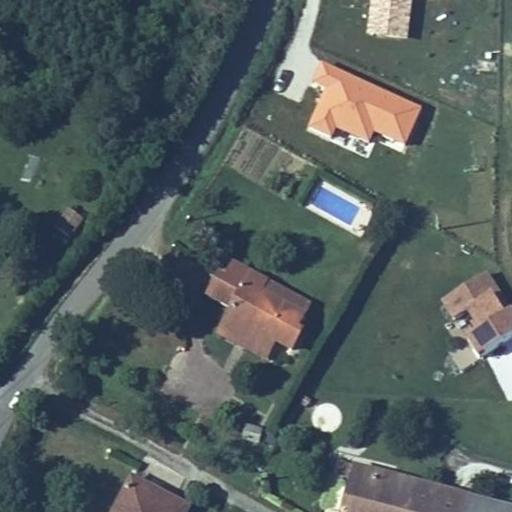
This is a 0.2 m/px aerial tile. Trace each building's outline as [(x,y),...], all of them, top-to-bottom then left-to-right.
[(71,240),(85,220),(68,208),(53,228),(71,240)] [(230,308),(221,324),(240,335),(245,326),(254,331),(247,344),(271,357),(277,345),(291,353),(301,334),(297,332),(305,316),(264,294),(271,282),(235,262),(225,280),(216,275),(206,294),(230,308)] [(511,311),(511,312),(488,274),(443,302),(455,321),(467,314),(479,333),(469,340),(481,358),(511,338),(511,311)] [(312,304),(271,282),(264,294),(305,316),(312,304)] [(240,335),(221,324),(215,335),(235,346),(240,335)] [(262,446),(267,432),(247,425),(242,439),(262,446)] [(342,511),(477,511),(481,498),(356,464),(342,511)] [(132,479),(116,511),(187,511),(191,506),(132,479)] [(511,511),(511,506),(481,498),(477,511),(511,511)]
